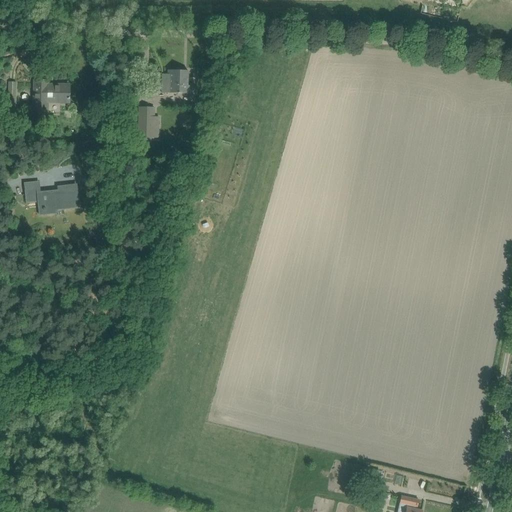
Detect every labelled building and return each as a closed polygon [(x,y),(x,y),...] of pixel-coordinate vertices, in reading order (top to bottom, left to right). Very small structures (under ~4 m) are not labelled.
[(420,14),(457,22),(459,13),(462,0),(423,0),(422,4),(420,14)] [(161,93),(191,94),(191,86),(187,86),(188,71),(168,70),(168,74),(162,74),(162,84),(161,93)] [(8,81),(6,112),(14,112),(16,82),(8,81)] [(69,103),(69,95),(69,85),(47,85),(47,81),(34,81),(34,113),(47,113),(47,102),(69,103)] [(137,107),(137,139),(153,139),(155,139),(155,118),(146,118),(146,108),(137,107)] [(116,148),(98,146),(97,153),(115,155),(116,148)] [(42,215),(52,213),(56,213),(56,209),(78,207),(76,185),(65,186),(57,187),(57,191),(37,193),(36,183),(25,184),(26,202),(43,201),(44,214),(42,214),(42,215)] [(382,491),(379,505),(394,508),(396,494),(382,491)] [(401,496),(400,504),(407,505),(405,511),(421,511),(415,509),(416,507),(418,500),(401,496)]
